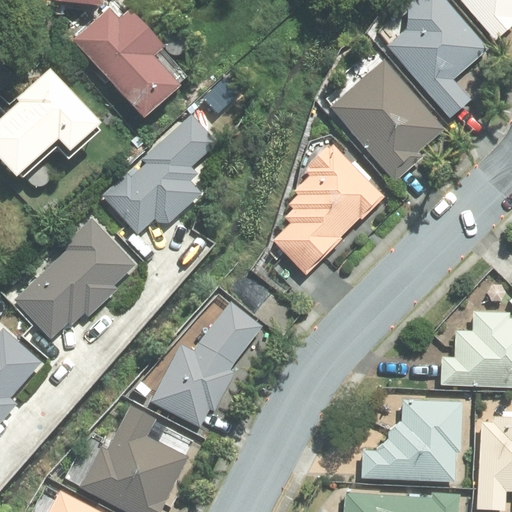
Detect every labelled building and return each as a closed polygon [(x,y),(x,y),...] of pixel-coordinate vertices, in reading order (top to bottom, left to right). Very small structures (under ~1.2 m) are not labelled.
[(176,74),(149,45),(160,35),(128,0),(118,10),(108,1),(71,36),(140,108),(176,74)] [(406,0),(404,22),(385,38),(447,114),(469,96),(451,73),(485,45),(448,0),(406,0)] [(511,0),(465,0),(493,34),(511,19),(511,11),(511,10),(511,0)] [(382,54),(328,100),(393,177),(421,153),(416,148),(443,124),(382,54)] [(16,90),(0,105),(0,151),(12,164),(53,125),(65,137),(95,108),(45,56),(14,88),(16,90)] [(165,231),(204,196),(192,182),(200,175),(193,167),(220,143),(194,115),(101,199),(138,240),(157,223),(165,231)] [(293,183),(296,186),(287,195),(291,200),(283,208),(289,215),(270,232),(304,268),(340,234),(338,231),(358,212),(360,214),(383,192),(332,139),(326,144),(324,141),(302,161),(309,168),(293,183)] [(54,341),(84,313),(90,319),(120,290),(114,284),(136,263),(91,215),(59,246),(66,254),(16,301),(54,341)] [(180,337),(149,396),(197,422),(207,403),(212,406),(232,367),(228,365),(230,359),(261,319),(228,295),(198,335),(193,344),(180,337)] [(511,313),(507,313),(508,307),(473,306),(472,327),(454,326),(453,354),(441,353),(440,380),(511,382),(511,313)] [(0,426),(20,405),(13,398),(48,360),(0,315),(0,426)] [(361,446),(359,473),(452,477),(454,447),(457,448),(460,398),(398,394),(397,416),(387,425),(386,434),(372,447),(361,446)] [(144,428),(154,411),(129,397),(104,440),(102,439),(78,480),(133,511),(155,511),(164,496),(162,494),(186,452),(144,428)] [(504,485),(511,485),(511,399),(502,399),(501,410),(492,410),(491,417),(479,416),(476,502),(503,503),(504,485)] [(110,511),(61,483),(44,511),(110,511)] [(456,511),(458,490),(430,488),(430,493),(345,487),(343,511),(456,511)]
